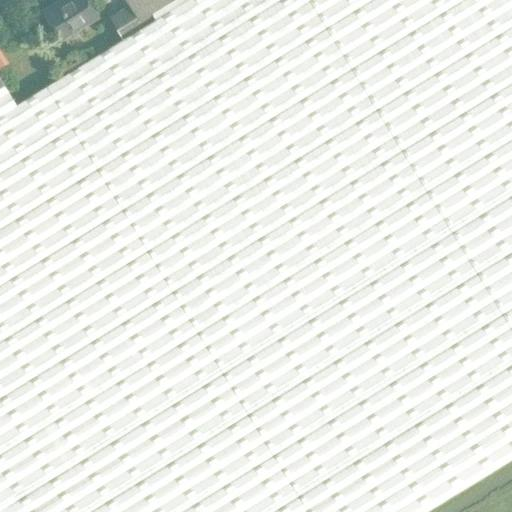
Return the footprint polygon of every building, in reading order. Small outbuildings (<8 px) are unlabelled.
[(46,86),(40,90),(302,511),(421,511),(511,456),(511,0),(171,0),(139,20),(143,26),(123,39),(46,86)] [(60,39),(98,17),(87,0),(67,0),(61,4),(59,2),(44,11),(60,39)] [(126,0),(130,5),(139,20),(171,0),(126,0)] [(143,26),(139,20),(130,5),(109,17),(123,39),(143,26)] [(0,511),(302,511),(40,90),(17,105),(8,90),(0,77),(0,511)]
